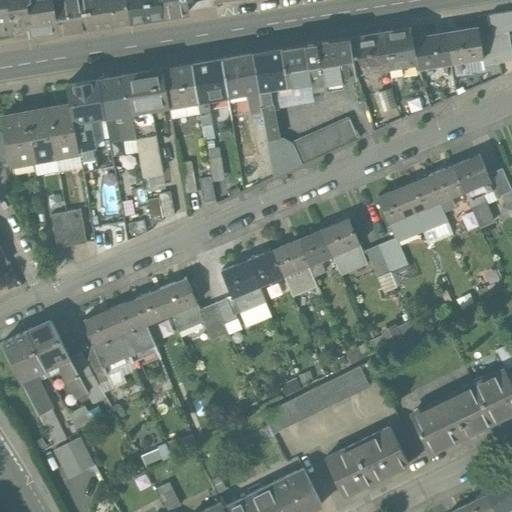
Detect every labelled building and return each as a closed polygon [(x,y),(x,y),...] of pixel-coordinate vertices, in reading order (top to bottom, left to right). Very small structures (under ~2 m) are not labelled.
[(0,0),(0,29),(10,28),(6,0),(0,0)] [(6,0),(10,28),(56,21),(52,0),(40,0),(38,0),(37,0),(6,0)] [(52,0),(56,21),(58,32),(88,28),(83,0),(52,0)] [(83,0),(88,28),(110,24),(109,18),(127,15),(124,0),(83,0)] [(124,0),(127,15),(128,21),(161,16),(158,0),(124,0)] [(189,0),(158,0),(161,16),(191,11),(189,0)] [(478,27),(446,32),(451,64),(483,59),(479,37),(478,27)] [(411,28),(383,32),(389,68),(390,72),(396,71),(395,67),(417,63),(411,28)] [(383,32),(349,38),(356,73),(389,68),(383,32)] [(446,32),(413,37),(419,69),(451,64),(446,32)] [(511,61),(511,56),(508,32),(492,35),(496,64),(511,61)] [(492,35),(479,37),(483,59),(484,66),(496,64),(492,35)] [(349,38),(317,43),(324,83),(357,77),(356,73),(349,38)] [(317,43),(283,49),(289,84),(311,81),(312,85),(324,83),(317,43)] [(283,49),(252,54),(258,90),(267,88),(289,84),(283,49)] [(252,54),(222,59),(229,95),(247,92),(258,90),(252,54)] [(222,59),(192,64),(199,100),(209,98),(229,95),(222,59)] [(192,64),(163,69),(169,105),(193,101),(199,100),(192,64)] [(163,69),(126,75),(133,111),(137,138),(154,135),(157,135),(153,107),(169,105),(163,69)] [(126,75),(99,80),(106,116),(123,113),(133,111),(126,75)] [(99,80),(67,85),(70,106),(73,121),(74,121),(80,153),(83,172),(95,170),(91,150),(93,150),(88,119),(106,116),(99,80)] [(267,88),(258,90),(262,113),(267,142),(279,138),(271,92),(267,88)] [(392,89),(379,92),(385,113),(398,109),(392,89)] [(258,90),(247,92),(252,121),(257,120),(256,114),(262,113),(258,90)] [(426,92),(416,97),(421,112),(431,107),(426,92)] [(209,98),(199,100),(203,123),(204,127),(214,125),(209,98)] [(199,100),(193,101),(197,124),(203,123),(199,100)] [(70,106),(48,110),(57,157),(80,153),(74,121),(73,121),(70,106)] [(48,110),(25,114),(34,161),(57,157),(48,110)] [(133,111),(123,113),(125,123),(120,124),(123,141),(137,138),(133,111)] [(25,114),(3,119),(11,165),(34,161),(25,114)] [(295,140),(279,138),(267,142),(273,178),(357,140),(348,120),(295,140)] [(116,127),(108,129),(111,143),(119,142),(116,127)] [(154,135),(137,138),(145,178),(162,175),(154,135)] [(488,175),(479,155),(454,165),(464,190),(480,227),(493,222),(482,195),(493,190),(490,180),(488,175)] [(454,165),(429,176),(439,200),(464,190),(454,165)] [(502,169),(488,175),(490,180),(493,190),(495,196),(511,190),(502,169)] [(429,176),(404,186),(422,230),(447,219),(439,200),(429,176)] [(211,177),(199,179),(204,202),(216,199),(211,177)] [(404,186),(378,196),(394,235),(402,231),(405,237),(422,230),(404,186)] [(151,195),(156,219),(178,215),(174,190),(151,195)] [(81,208),(67,211),(74,245),(87,243),(81,208)] [(348,218),(323,229),(333,253),(358,243),(348,218)] [(323,229),(297,239),(313,276),(324,271),(319,259),(333,253),(323,229)] [(313,276),(297,239),(272,249),(283,274),(292,297),(317,286),(313,276)] [(272,249),(247,260),(257,285),(283,274),(272,249)] [(247,260),(222,270),(232,295),(257,285),(247,260)] [(186,277),(160,288),(170,312),(196,302),(186,277)] [(160,288),(135,298),(145,323),(170,312),(160,288)] [(135,298),(110,308),(132,362),(157,351),(145,323),(135,298)] [(110,308),(84,319),(95,344),(93,345),(98,359),(104,373),(105,373),(132,362),(110,308)] [(50,320),(26,330),(44,367),(58,360),(61,370),(76,398),(86,391),(87,391),(68,356),(51,320),(50,321),(50,320)] [(26,330),(2,341),(1,342),(38,414),(52,408),(38,380),(34,371),(44,367),(26,330)] [(511,356),(506,345),(496,350),(504,367),(505,370),(511,366),(511,356)] [(87,363),(80,350),(68,356),(87,391),(86,391),(93,403),(104,396),(98,384),(87,363)] [(98,359),(87,363),(98,384),(108,380),(105,373),(104,373),(98,359)] [(58,360),(44,367),(49,376),(49,377),(61,370),(58,360)] [(359,366),(262,413),(272,433),(369,386),(359,366)] [(44,367),(34,371),(38,380),(49,376),(44,367)] [(504,367),(485,376),(486,377),(473,384),(491,421),(511,410),(511,384),(505,370),(504,367)] [(473,384),(410,414),(429,451),(491,421),(473,384)] [(84,406),(68,414),(76,429),(92,421),(84,406)] [(389,426),(324,458),(342,494),(407,462),(389,426)] [(80,437),(54,449),(67,474),(92,462),(80,437)] [(305,511),(321,505),(303,468),(274,482),(274,481),(288,511),(305,511)] [(273,482),(223,507),(225,511),(288,511),(274,481),(273,481),(273,482)] [(511,482),(487,495),(494,511),(501,511),(511,506),(511,482)] [(494,511),(487,495),(452,511),(494,511)] [(220,502),(200,511),(225,511),(223,507),(220,502)]
